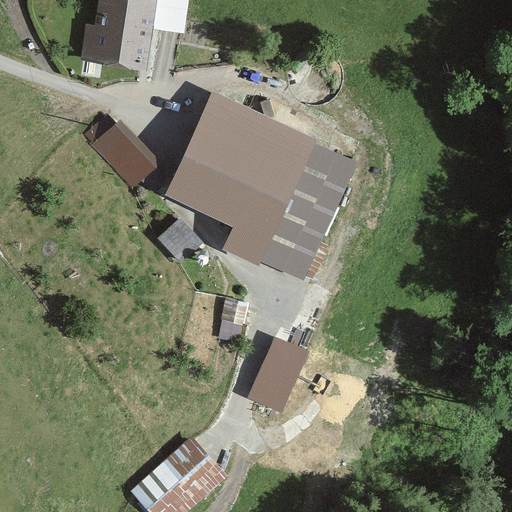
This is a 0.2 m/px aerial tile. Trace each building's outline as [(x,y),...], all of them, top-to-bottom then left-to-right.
[(100,0),(95,60),(142,65),(148,0),(100,0)] [(361,162),(211,97),(165,201),(235,231),(226,250),(307,285),(361,162)] [(87,144),(132,192),(159,166),(113,119),(87,144)] [(158,243),(181,266),(203,246),(180,222),(158,243)] [(255,383),(283,395),(304,349),(277,336),(255,383)] [(130,496),(146,511),(190,511),(227,476),(190,438),(130,496)]
